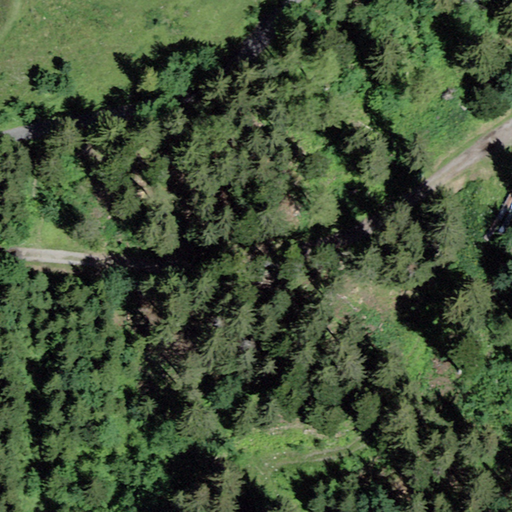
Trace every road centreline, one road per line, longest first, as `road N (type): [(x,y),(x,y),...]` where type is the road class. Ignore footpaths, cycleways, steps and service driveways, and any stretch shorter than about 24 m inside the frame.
road 1 (track): [(0,257),(208,258),(407,204),(511,119)]
road 2 (unclassified): [(294,0),(257,45),(205,87),(0,137)]
